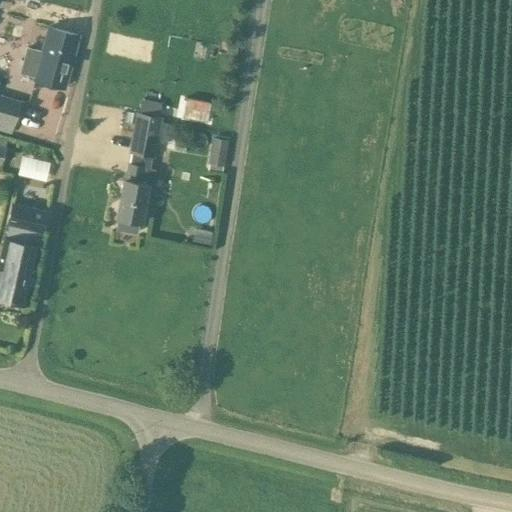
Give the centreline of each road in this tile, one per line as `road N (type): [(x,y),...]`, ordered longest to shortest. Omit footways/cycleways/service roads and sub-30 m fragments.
road 1 (unclassified): [(199,432),(268,0)]
road 2 (unclassified): [(25,386),(98,0)]
road 3 (unclassified): [(199,432),(511,506)]
road 4 (unclassified): [(25,386),(160,422)]
